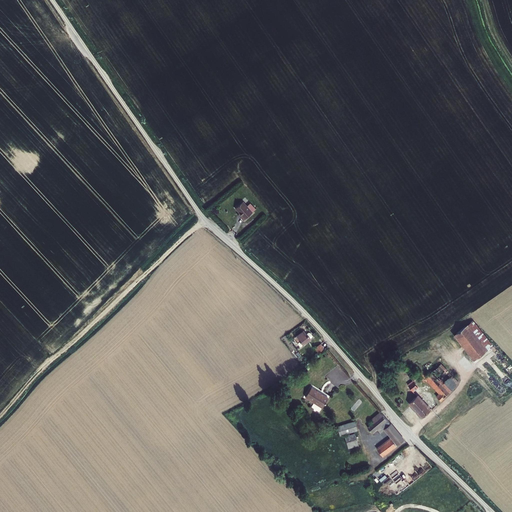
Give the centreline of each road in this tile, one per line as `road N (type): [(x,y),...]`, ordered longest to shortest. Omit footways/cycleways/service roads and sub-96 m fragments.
road 1 (unclassified): [(52,0),(203,218),(320,328),(491,511)]
road 2 (track): [(203,218),(0,415)]
